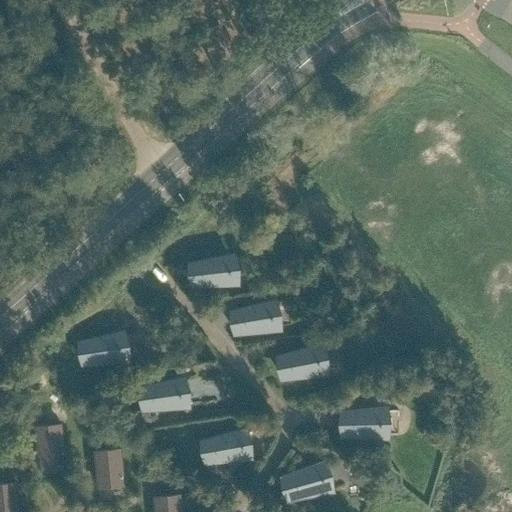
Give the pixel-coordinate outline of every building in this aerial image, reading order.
[(233,282),(230,258),(190,262),(193,286),(233,282)] [(236,334),(275,327),(271,304),(232,310),(236,334)] [(123,359),(120,335),(105,337),(80,341),(84,365),(123,359)] [(318,348),(279,355),(283,379),(322,372),(318,348)] [(195,399),(226,396),(224,373),(193,376),(195,399)] [(184,405),(181,381),(141,386),(144,410),(184,405)] [(383,435),(382,411),(342,411),(343,435),(383,435)] [(149,413),(137,415),(138,423),(151,422),(149,413)] [(61,424),(35,427),(40,462),(65,459),(61,424)] [(242,432),(203,439),(207,463),(246,456),(242,432)] [(98,487),(124,484),(120,449),(95,452),(98,487)] [(328,489),(321,466),(283,476),(289,499),(328,489)] [(0,511),(18,511),(15,483),(0,484),(0,511)] [(181,511),(180,495),(155,498),(156,511),(181,511)]
